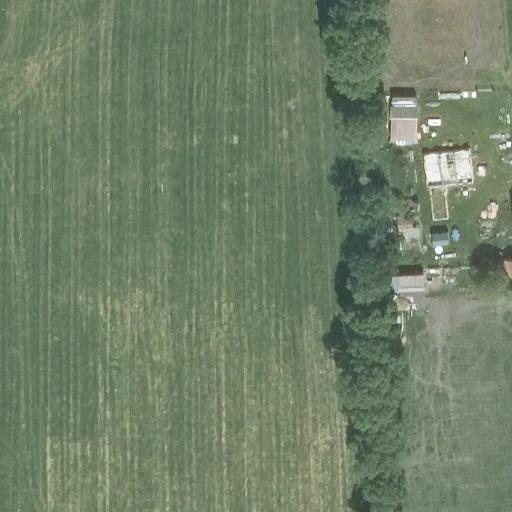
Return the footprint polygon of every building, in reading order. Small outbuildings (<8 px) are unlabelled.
[(399,101),(398,137),(425,137),(425,101),(399,101)] [(419,157),(423,191),(424,191),(428,225),(447,223),(444,189),(469,186),(465,152),(419,157)] [(411,214),(408,215),(397,216),(399,238),(420,235),(419,227),(412,228),(411,214)] [(511,279),(511,256),(494,258),(497,281),(511,279)] [(399,290),(424,289),(423,273),(398,275),(399,290)]
